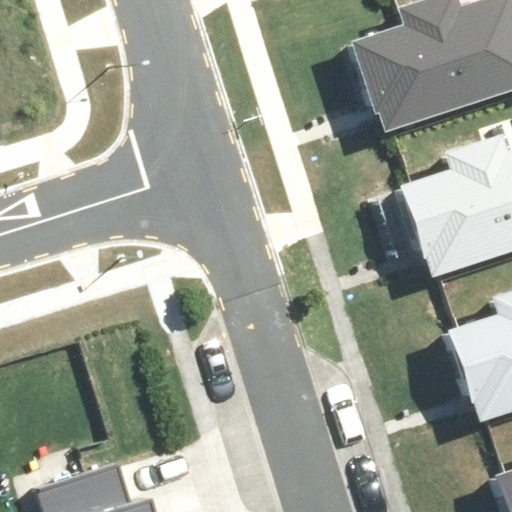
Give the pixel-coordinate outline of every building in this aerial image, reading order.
[(393,15),(334,34),(357,108),(365,103),(370,120),(511,75),(511,0),(389,0),(388,0),(393,15)] [(433,160),(374,178),(397,252),(405,247),(410,264),(511,232),(511,135),(484,144),(479,129),(428,145),(433,160)] [(494,303),(435,321),(458,395),(465,391),(471,407),(511,394),(511,280),(489,288),(494,303)] [(136,511),(118,449),(31,474),(41,511),(136,511)] [(511,511),(511,457),(475,470),(488,511),(511,511)]
